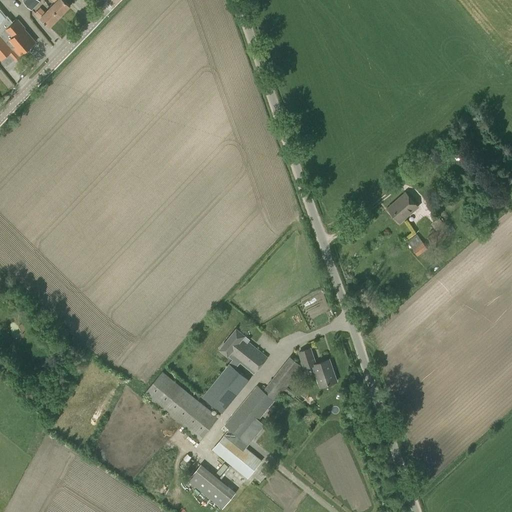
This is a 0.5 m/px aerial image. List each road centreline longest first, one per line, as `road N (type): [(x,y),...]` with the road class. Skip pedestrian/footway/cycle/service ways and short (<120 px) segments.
road 1 (unclassified): [(413,511),(238,0)]
road 2 (tertiary): [(113,0),(0,119)]
